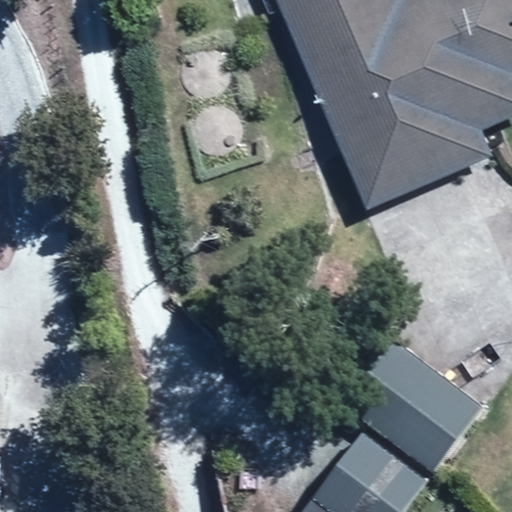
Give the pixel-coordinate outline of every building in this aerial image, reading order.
[(486,130),(511,119),(511,0),(284,0),(374,209),(497,156),(486,130)] [(230,27),(168,41),(200,185),(262,171),(230,27)] [(296,352),(316,367),(336,339),(315,325),(296,352)] [(401,334),(351,399),(436,465),(486,400),(401,334)] [(404,511),(434,474),(372,427),(307,511),(404,511)]
